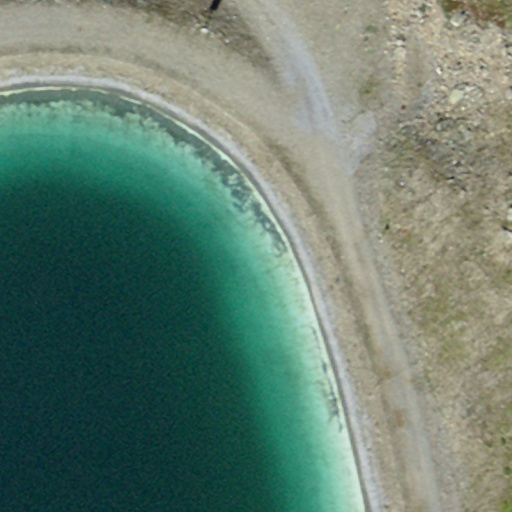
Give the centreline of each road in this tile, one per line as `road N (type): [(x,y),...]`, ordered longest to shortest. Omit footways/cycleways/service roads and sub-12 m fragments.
road 1 (track): [(422,511),(297,58)]
road 2 (track): [(0,39),(151,40),(209,66),(327,157)]
